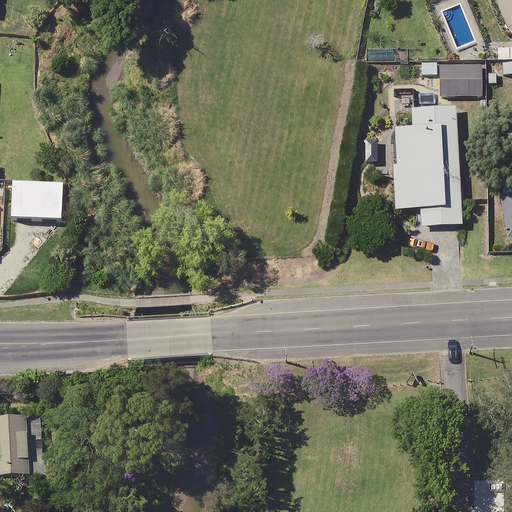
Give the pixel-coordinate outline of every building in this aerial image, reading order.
[(511,0),(492,0),(510,40),(511,40),(511,0)] [(484,99),(485,72),(443,72),(443,99),(484,99)] [(462,117),(404,116),(404,134),(400,134),(399,170),(397,170),(396,215),(422,215),(422,232),(460,233),(462,117)] [(511,199),(503,200),(509,241),(511,240),(511,199)] [(60,420),(0,422),(0,500),(64,497),(60,420)]
